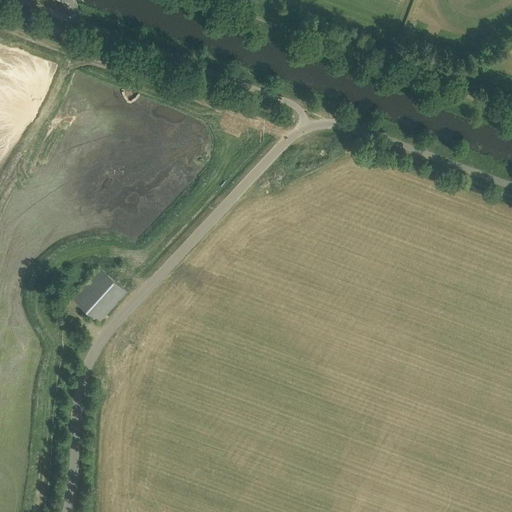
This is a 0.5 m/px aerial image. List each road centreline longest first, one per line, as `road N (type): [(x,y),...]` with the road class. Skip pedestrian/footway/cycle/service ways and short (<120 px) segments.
road 1 (unclassified): [(68,511),(80,388),(102,340),(279,149),(308,128)]
road 2 (unclassified): [(511,187),(345,126),(308,128)]
